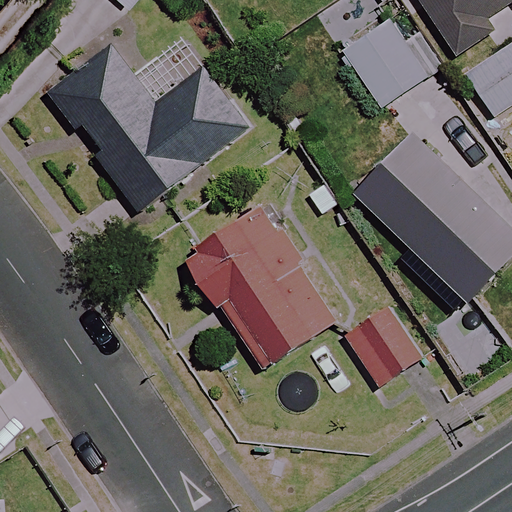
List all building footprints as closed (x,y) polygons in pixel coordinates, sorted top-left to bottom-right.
[(503,31),(497,20),(511,10),(511,0),(422,0),(461,58),(503,31)] [(432,79),(393,22),(347,54),(386,111),(432,79)] [(511,109),(511,47),(470,76),(499,118),(511,109)] [(81,129),(86,125),(109,156),(104,159),(144,212),(252,130),(208,71),(160,107),(116,50),(56,95),(81,129)] [(511,264),(511,230),(416,137),(359,196),(472,305),(511,264)] [(347,319),(268,206),(191,260),(270,373),(347,319)] [(430,359),(396,308),(350,338),(384,389),(430,359)]
